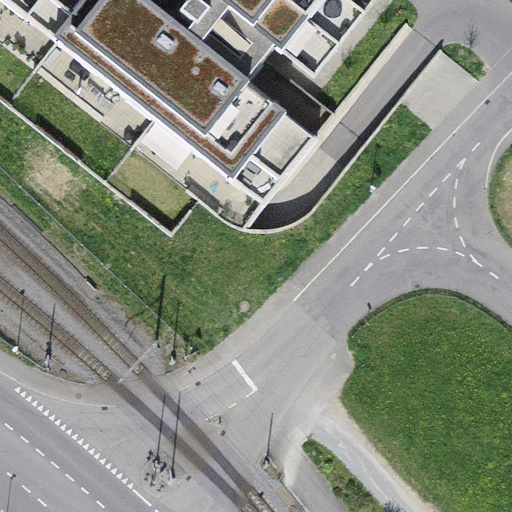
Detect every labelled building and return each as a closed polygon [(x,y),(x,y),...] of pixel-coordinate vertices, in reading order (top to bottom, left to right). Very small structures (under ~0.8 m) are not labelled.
[(90,0),(0,0),(0,1),(56,43),(90,0)] [(118,93),(191,150),(242,85),(169,28),(136,0),(90,0),(56,43),(118,93)] [(340,46),(281,0),(209,0),(282,56),(283,55),(314,79),(333,55),(340,46)] [(364,15),(344,0),(281,0),(340,46),(351,31),(364,15)] [(344,0),(364,15),(372,5),(375,0),(344,0)] [(317,143),(242,85),(191,150),(266,208),(317,143)]
